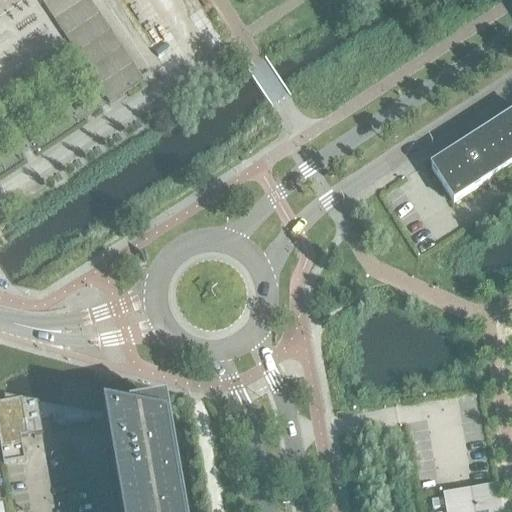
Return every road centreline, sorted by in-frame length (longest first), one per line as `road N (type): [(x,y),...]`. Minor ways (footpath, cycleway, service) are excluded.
road 1 (unclassified): [(511,36),(309,169),(231,243)]
road 2 (unclassified): [(261,271),(329,200),(511,85)]
road 3 (residential): [(0,194),(243,36)]
road 4 (tertiary): [(305,511),(285,409),(254,331)]
road 5 (tertiary): [(215,351),(250,423),(265,511)]
road 6 (tertiary): [(25,322),(108,340),(166,329)]
road 7 (tertiary): [(155,296),(81,321),(25,322)]
